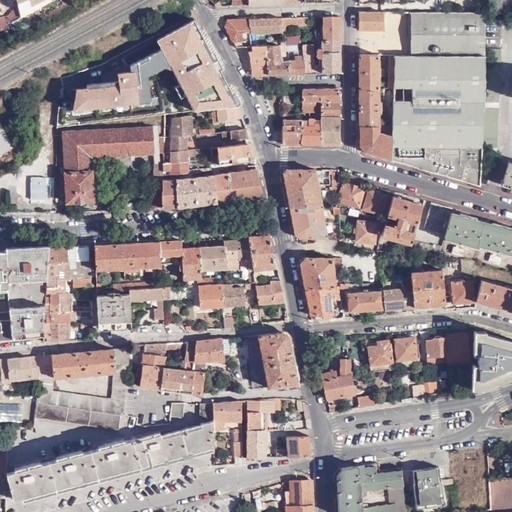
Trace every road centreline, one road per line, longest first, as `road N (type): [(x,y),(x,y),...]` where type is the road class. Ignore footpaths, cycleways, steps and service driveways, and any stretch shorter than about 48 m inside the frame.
road 1 (residential): [(297,327),(0,351)]
road 2 (residential): [(0,229),(277,215)]
road 3 (residential): [(511,328),(472,317),(298,334)]
road 4 (residential): [(322,460),(123,511)]
road 5 (residential): [(347,157),(511,210)]
road 6 (residential): [(266,157),(201,12)]
road 7 (tertiary): [(469,402),(317,424)]
road 8 (tertiary): [(322,460),(470,433)]
road 9 (residential): [(201,12),(346,6)]
road 10 (residential): [(183,398),(308,389)]
